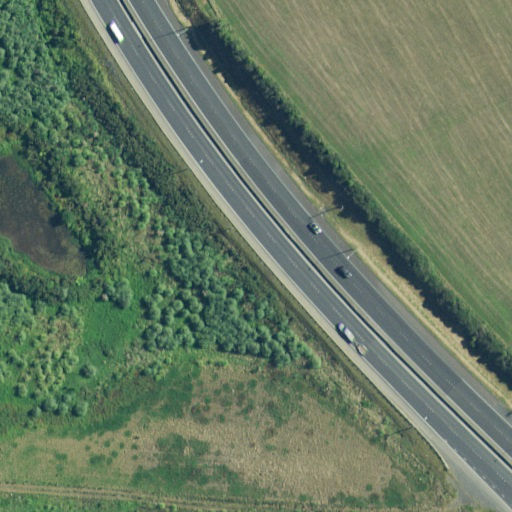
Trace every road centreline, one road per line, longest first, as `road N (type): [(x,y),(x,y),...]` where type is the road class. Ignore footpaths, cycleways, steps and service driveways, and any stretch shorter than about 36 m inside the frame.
road 1 (motorway): [(511,490),(264,234),(163,103),(98,0)]
road 2 (motorway): [(138,0),(295,218),(374,309),(511,443)]
